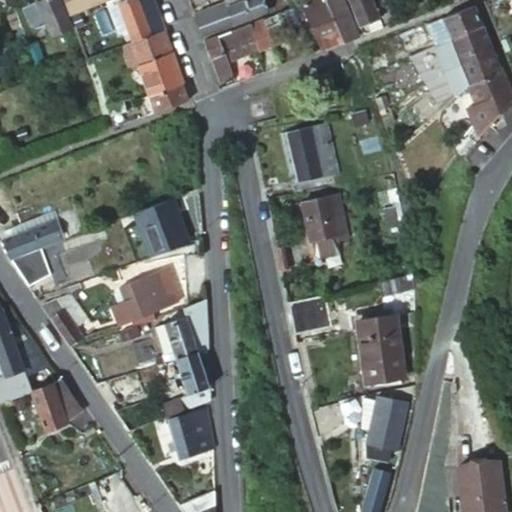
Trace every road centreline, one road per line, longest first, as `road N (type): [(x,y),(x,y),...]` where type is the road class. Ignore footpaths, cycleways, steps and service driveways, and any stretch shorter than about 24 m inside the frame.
road 1 (residential): [(222,107),(236,139),(294,427),(321,511)]
road 2 (residential): [(398,511),(474,211),(490,166),(511,138)]
road 3 (residential): [(226,511),(208,121)]
road 4 (residential): [(0,273),(163,511)]
road 5 (residential): [(469,0),(237,88),(222,107)]
road 6 (residential): [(208,121),(168,0)]
